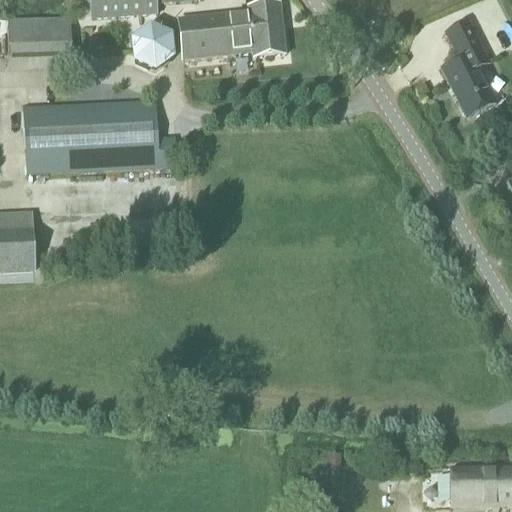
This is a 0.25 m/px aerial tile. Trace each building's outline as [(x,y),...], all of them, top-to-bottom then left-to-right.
[(155,18),(154,8),(153,0),(89,0),(91,23),(155,18)] [(195,0),(153,0),(154,8),(196,5),(195,0)] [(247,16),(177,24),(182,65),(252,57),(253,62),(284,58),(279,9),(247,12),(247,16)] [(68,24),(8,27),(9,60),(69,57),(68,24)] [(483,57),(466,24),(445,36),(458,62),(441,71),(459,106),(458,109),(461,116),(464,117),(466,121),(485,111),(477,97),(487,92),(472,62),(483,57)] [(134,44),(136,66),(154,76),(173,63),(171,40),(152,32),(134,44)] [(155,107),(22,114),(26,176),(175,167),(174,142),(157,143),(155,107)] [(31,216),(0,217),(0,277),(35,277),(31,216)] [(511,472),(448,474),(449,511),(478,511),(511,511),(511,472)]
